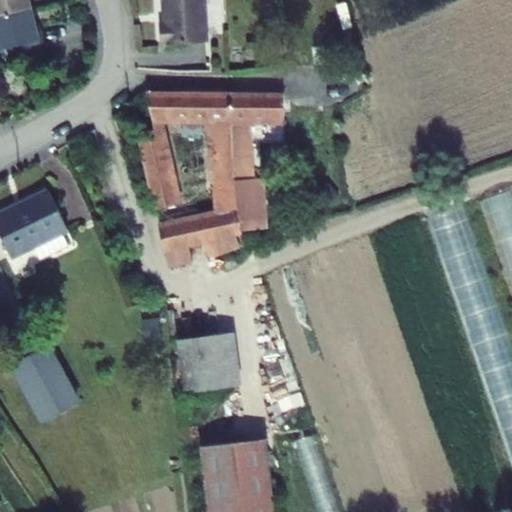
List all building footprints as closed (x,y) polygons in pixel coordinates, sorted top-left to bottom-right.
[(0,60),(2,60),(6,72),(35,65),(32,51),(41,48),(28,0),(19,0),(0,5),(0,60)] [(204,0),(163,0),(164,22),(159,22),(161,44),(207,41),(204,0)] [(287,101),(233,102),(230,102),(232,132),(238,187),(240,206),(242,211),(265,207),(259,157),(250,157),(248,127),(289,126),(287,101)] [(150,103),(148,105),(156,138),(143,140),(163,218),(183,213),(164,130),(209,129),(215,188),(223,221),(168,236),(174,260),(250,239),(243,215),(242,211),(240,206),(238,187),(232,132),(230,102),(150,103)] [(511,191),(502,194),(502,252),(507,269),(507,271),(511,288),(511,191)] [(48,192),(0,217),(0,229),(15,257),(37,245),(42,255),(73,238),(67,228),(48,192)] [(0,229),(0,264),(15,257),(0,229)] [(511,340),(501,302),(503,437),(511,469),(511,340)] [(236,335),(177,343),(184,397),(243,390),(236,335)] [(49,347),(14,367),(43,419),(78,400),(49,347)] [(276,511),(267,441),(202,449),(210,511),(276,511)]
